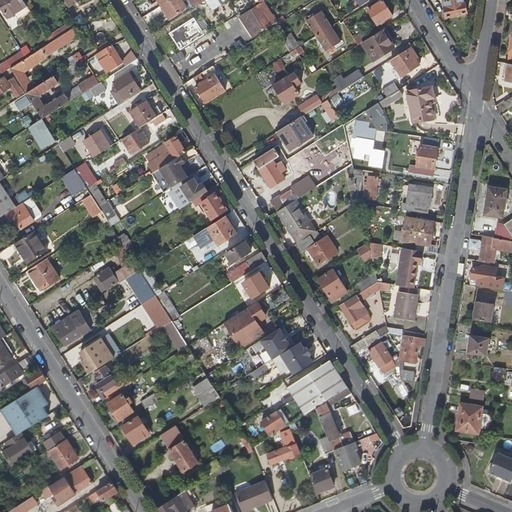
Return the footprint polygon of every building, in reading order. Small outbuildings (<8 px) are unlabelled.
[(26,6),(22,0),(0,0),(0,6),(8,18),(26,6)] [(171,0),(162,6),(170,18),(186,7),(181,0),(171,0)] [(187,0),(194,9),(207,0),(206,0),(187,0)] [(245,11),(258,31),(269,24),(264,16),(260,10),(267,6),(263,0),(262,0),(257,3),(245,11)] [(446,0),(447,6),(446,7),(447,17),(468,14),(466,4),(465,4),(464,0),(446,0)] [(379,25),(393,16),(383,1),(369,9),(379,25)] [(317,37),(332,28),(321,10),(306,20),(317,37)] [(245,11),(238,16),(251,36),(258,31),(245,11)] [(270,11),(264,16),(269,24),(271,27),(278,23),(277,21),(270,11)] [(181,51),(204,35),(194,19),(171,34),(181,51)] [(75,27),(72,22),(47,38),(50,43),(75,27)] [(287,37),(279,25),(274,28),(291,54),(296,51),(287,37)] [(32,55),(27,58),(10,68),(15,76),(26,93),(34,89),(23,72),(42,60),(40,56),(52,48),(55,52),(80,35),(75,27),(50,43),(32,55)] [(341,43),(332,28),(317,37),(327,52),(341,43)] [(395,48),(383,30),(367,40),(362,43),(373,62),(395,48)] [(361,32),(352,37),(358,46),(362,43),(367,40),(361,32)] [(292,34),(287,37),(296,51),(301,47),(303,46),(300,42),(298,43),(292,34)] [(22,51),(27,58),(32,55),(26,45),(21,49),(22,51)] [(107,72),(122,62),(112,45),(96,55),(107,72)] [(305,53),(301,47),(296,51),(298,55),(300,57),(305,53)] [(417,57),(411,48),(391,60),(402,77),(419,66),(415,59),(417,57)] [(27,58),(22,51),(0,64),(0,72),(1,74),(10,68),(27,58)] [(137,58),(133,51),(122,62),(124,66),(137,58)] [(77,61),(82,58),(78,52),(69,58),(72,64),(77,61)] [(181,53),(173,58),(178,65),(186,60),(181,53)] [(292,60),(289,55),(282,59),(286,64),(292,60)] [(34,89),(26,93),(31,101),(37,110),(42,119),(89,89),(99,82),(95,75),(46,107),(38,95),(82,67),(77,61),(72,64),(34,89)] [(279,61),(273,65),(277,70),(283,66),(279,61)] [(313,74),(317,71),(313,65),(309,67),(313,74)] [(15,76),(10,68),(1,74),(4,78),(6,82),(13,78),(15,76)] [(185,75),(190,82),(192,80),(198,77),(193,69),(185,75)] [(339,89),(341,93),(364,78),(360,70),(344,80),(341,76),(334,80),(339,89)] [(139,89),(129,72),(112,83),(114,87),(109,91),(114,98),(117,103),(122,100),(139,89)] [(198,77),(192,80),(207,103),(220,94),(226,91),(221,84),(215,75),(206,81),(201,75),(198,77)] [(302,85),(296,75),(290,79),(289,78),(274,88),(285,104),(300,95),(296,89),(302,85)] [(24,93),(13,78),(6,82),(4,78),(0,80),(0,94),(10,88),(17,98),(24,93)] [(101,81),(99,82),(89,89),(94,96),(106,88),(101,81)] [(387,99),(400,91),(395,83),(383,91),(387,99)] [(320,100),(323,104),(328,101),(338,94),(341,93),(339,89),(320,100)] [(406,95),(401,89),(400,91),(387,99),(380,103),(384,110),(406,95)] [(434,99),(432,89),(408,93),(414,124),(433,121),(429,100),(434,99)] [(344,104),(338,94),(328,101),(334,110),(344,104)] [(314,110),(323,104),(320,100),(318,97),(300,108),(305,116),(314,110)] [(130,112),(140,128),(151,120),(158,116),(148,101),(130,112)] [(328,101),(323,104),(327,112),(323,116),(327,124),(338,117),(334,110),(328,101)] [(385,111),(384,110),(380,103),(367,112),(379,132),(388,133),(389,126),(385,111)] [(161,114),(165,111),(162,106),(156,109),(160,115),(161,114)] [(165,119),(161,114),(160,115),(158,116),(151,120),(155,126),(165,119)] [(20,120),(25,128),(33,123),(28,115),(20,120)] [(302,117),(279,132),(291,151),(314,137),(302,117)] [(57,141),(42,119),(34,124),(48,146),(57,141)] [(352,147),(357,148),(357,147),(358,147),(361,129),(369,130),(372,131),(373,125),(358,123),(357,129),(355,128),(352,147)] [(140,128),(122,139),(130,153),(132,152),(134,155),(141,149),(140,147),(149,141),(140,128)] [(372,131),(369,130),(361,129),(358,147),(357,147),(357,148),(355,159),(364,160),(365,155),(372,156),(376,131),(372,131)] [(84,141),(94,157),(111,146),(101,131),(84,141)] [(74,136),(61,143),(65,150),(78,144),(74,136)] [(181,155),(186,152),(176,136),(166,143),(146,156),(150,162),(148,163),(153,173),(157,171),(160,168),(181,155)] [(435,171),(440,141),(425,139),(424,147),(420,146),(417,166),(417,168),(435,171)] [(45,151),(40,144),(34,147),(38,155),(45,151)] [(275,148),(254,161),(271,187),(289,176),(284,169),(280,172),(275,165),(279,162),(278,159),(280,157),(275,148)] [(164,175),(173,187),(188,177),(181,166),(185,162),(181,155),(160,168),(164,175)] [(117,169),(127,163),(124,157),(122,158),(117,161),(114,164),(117,169)] [(93,158),(87,162),(99,180),(104,176),(93,158)] [(90,187),(98,181),(86,162),(77,167),(90,187)] [(434,177),(435,171),(417,168),(417,166),(411,166),(410,170),(409,173),(434,177)] [(207,171),(204,167),(191,175),(194,180),(207,171)] [(73,194),(86,186),(75,169),(62,177),(73,194)] [(362,193),(365,172),(354,170),(355,178),(358,191),(358,192),(362,193)] [(137,178),(139,182),(152,174),(151,171),(144,175),(144,174),(137,178)] [(164,193),(173,187),(164,175),(156,180),(164,193)] [(206,193),(208,191),(202,183),(198,186),(194,180),(191,175),(188,177),(173,187),(176,192),(182,187),(192,201),(197,198),(206,193)] [(350,192),(358,191),(355,178),(348,180),(350,192)] [(366,201),(376,202),(378,190),(383,190),(384,182),(379,181),(379,179),(369,178),(368,184),(366,184),(365,191),(367,191),(366,201)] [(101,180),(87,189),(91,194),(99,207),(107,202),(97,186),(102,182),(101,180)] [(0,181),(0,213),(2,216),(5,214),(16,207),(0,181)] [(222,190),(219,184),(208,191),(206,193),(209,197),(216,193),(217,194),(222,190)] [(401,211),(428,215),(432,190),(417,187),(416,199),(408,198),(407,205),(402,205),(401,211)] [(31,197),(32,197),(38,193),(35,188),(28,192),(31,197)] [(504,218),(508,191),(490,188),(486,215),(504,218)] [(281,199),(286,208),(297,201),(299,200),(293,191),(281,199)] [(353,206),(361,205),(358,192),(358,191),(350,192),(353,206)] [(209,197),(206,193),(197,198),(201,204),(212,219),(227,210),(217,194),(216,193),(209,197)] [(99,207),(91,194),(83,200),(93,215),(101,210),(99,207)] [(23,203),(34,220),(42,215),(43,213),(32,197),(31,197),(30,198),(23,203)] [(201,204),(197,198),(192,201),(196,208),(201,204)] [(121,221),(108,201),(107,202),(99,207),(101,210),(107,220),(112,226),(121,221)] [(300,243),(310,237),(317,233),(297,201),(286,208),(278,213),(292,235),(295,234),(300,243)] [(16,207),(5,214),(11,222),(15,220),(21,229),(34,220),(23,203),(16,207)] [(236,234),(225,216),(207,227),(219,244),(236,234)] [(406,228),(407,221),(398,219),(397,227),(406,228)] [(430,247),(434,223),(407,219),(407,221),(406,228),(405,233),(404,242),(404,243),(430,247)] [(33,232),(15,243),(28,264),(47,252),(33,232)] [(118,237),(115,232),(110,235),(119,248),(122,246),(124,245),(118,237)] [(317,233),(310,237),(316,245),(323,241),(317,232),(317,233)] [(404,242),(405,233),(395,232),(394,241),(404,242)] [(124,234),(118,237),(124,245),(129,242),(124,234)] [(300,243),(298,245),(303,254),(308,251),(318,267),(337,255),(326,239),(323,241),(316,245),(310,237),(300,243)] [(481,251),(479,262),(488,263),(489,252),(489,250),(490,249),(491,239),(491,238),(485,237),(483,241),(482,244),(471,242),(470,249),(481,251)] [(491,238),(491,239),(490,249),(511,252),(511,244),(510,242),(509,240),(507,241),(491,238)] [(129,242),(124,245),(131,257),(138,252),(131,241),(129,242)] [(251,251),(245,242),(227,254),(233,263),(239,259),(242,262),(246,259),(244,255),(251,251)] [(369,244),(360,249),(364,255),(362,256),(366,262),(372,259),(369,244)] [(383,246),(369,244),(372,259),(383,257),(383,246)] [(119,248),(116,250),(119,256),(125,252),(122,246),(119,248)] [(398,286),(414,289),(419,258),(421,258),(422,252),(404,249),(398,286)] [(267,260),(262,253),(241,267),(227,276),(231,283),(246,274),(267,260)] [(226,254),(221,257),(226,266),(231,262),(226,254)] [(47,258),(28,271),(40,290),(60,277),(47,258)] [(118,281),(120,283),(126,279),(139,271),(140,271),(133,261),(117,272),(114,267),(111,269),(118,281)] [(181,263),(162,272),(168,284),(187,276),(181,263)] [(107,289),(118,281),(111,269),(110,267),(98,275),(107,289)] [(473,269),(472,279),(478,280),(477,287),(492,289),(493,283),(495,269),(482,267),(481,270),(473,269)] [(336,300),(348,292),(335,270),(320,280),(330,297),(332,295),(336,300)] [(126,279),(142,305),(155,296),(139,271),(126,279)] [(253,296),(268,286),(259,273),(245,282),(253,296)] [(358,285),(363,292),(377,283),(375,277),(375,274),(358,285)] [(107,289),(98,275),(93,278),(102,293),(107,289)] [(375,277),(377,283),(389,285),(391,285),(392,282),(384,281),(382,278),(381,276),(375,277)] [(472,279),(465,278),(464,285),(477,287),(478,280),(472,279)] [(363,292),(341,306),(356,329),(369,321),(367,318),(370,316),(361,302),(378,290),(377,283),(363,292)] [(377,283),(378,290),(388,291),(389,285),(377,283)] [(493,283),(492,289),(503,291),(510,292),(511,292),(511,286),(511,285),(504,285),(493,283)] [(156,296),(172,321),(180,316),(164,291),(156,296)] [(415,322),(419,296),(398,293),(394,319),(415,322)] [(155,296),(142,305),(158,330),(165,326),(172,321),(156,296),(155,296)] [(491,325),(495,300),(481,298),(481,303),(477,303),(474,323),(491,325)] [(265,317),(255,303),(226,322),(241,346),(263,332),(257,323),(265,317)] [(84,314),(80,309),(64,319),(68,324),(84,314)] [(64,319),(53,326),(66,346),(93,329),(84,314),(68,324),(64,319)] [(172,321),(165,326),(174,339),(180,334),(172,321)] [(376,331),(381,338),(388,333),(387,327),(376,331)] [(292,347),(280,328),(261,340),(274,359),(281,354),(292,347)] [(352,347),(356,354),(367,347),(379,340),(381,338),(376,331),(352,347)] [(180,334),(174,339),(181,351),(184,349),(188,346),(180,334)] [(419,346),(424,347),(425,339),(403,336),(400,361),(404,361),(405,361),(405,359),(416,360),(419,346)] [(487,356),(489,339),(471,336),(469,353),(487,356)] [(0,367),(16,357),(3,338),(0,339),(0,367)] [(90,374),(106,363),(114,358),(101,338),(80,351),(86,359),(82,361),(86,368),(90,374)] [(252,346),(264,365),(274,359),(261,340),(252,346)] [(384,373),(396,365),(381,344),(379,340),(367,347),(370,352),(384,373)] [(304,348),(300,341),(292,347),(281,354),(294,374),(314,362),(309,355),(304,348)] [(196,359),(188,346),(184,349),(192,361),(196,359)] [(30,365),(26,359),(17,365),(18,367),(0,377),(0,390),(24,375),(21,370),(30,365)] [(348,387),(330,360),(287,388),(305,414),(317,407),(348,387)] [(97,385),(106,399),(107,399),(120,390),(137,379),(134,375),(129,378),(126,375),(121,379),(110,363),(94,373),(101,382),(97,385)] [(396,365),(384,373),(389,382),(399,375),(397,369),(396,365)] [(38,387),(47,381),(40,370),(27,379),(33,390),(34,389),(38,387)] [(400,371),(401,379),(414,382),(415,373),(404,371),(400,371)] [(216,399),(220,397),(219,394),(206,375),(204,372),(191,380),(196,386),(193,388),(205,407),(216,399)] [(350,391),(348,387),(317,407),(320,415),(329,412),(336,410),(333,403),(350,391)] [(464,388),(463,398),(477,400),(478,391),(464,388)] [(33,390),(5,408),(9,414),(6,416),(14,429),(18,427),(22,433),(49,416),(45,409),(50,406),(42,393),(39,396),(34,389),(33,390)] [(120,390),(107,399),(110,404),(110,405),(119,420),(133,411),(129,404),(132,402),(129,398),(126,399),(120,390)] [(141,402),(145,409),(159,400),(154,393),(141,402)] [(226,405),(220,397),(216,399),(221,408),(226,405)] [(348,407),(350,415),(361,412),(358,404),(348,407)] [(479,434),(483,408),(461,404),(457,431),(479,434)] [(262,423),(270,437),(287,426),(278,412),(262,423)] [(329,436),(334,451),(336,450),(355,442),(351,431),(339,436),(329,412),(320,415),(329,436)] [(149,434),(138,417),(123,426),(122,432),(127,438),(129,436),(133,444),(149,434)] [(294,421),(289,424),(292,431),(298,428),(294,421)] [(175,426),(160,435),(184,472),(198,462),(175,426)] [(301,455),(291,430),(281,434),(285,445),(278,448),(279,451),(269,455),(272,465),(290,457),(291,459),(301,455)] [(45,443),(50,451),(63,442),(66,440),(61,432),(45,443)] [(34,452),(22,433),(18,436),(6,443),(10,448),(5,453),(4,456),(7,461),(11,461),(14,465),(34,452)] [(369,442),(380,438),(377,433),(367,437),(369,442)] [(326,454),(334,451),(329,436),(320,440),(326,454)] [(252,448),(253,448),(247,438),(242,441),(249,450),(252,448)] [(79,458),(67,440),(66,440),(63,442),(50,451),(61,468),(79,458)] [(355,442),(336,450),(339,458),(358,450),(355,442)] [(254,451),(252,448),(249,450),(243,454),(245,457),(254,451)] [(489,472),(511,482),(511,481),(511,458),(497,452),(489,472)] [(328,466),(324,458),(307,466),(311,474),(328,466)] [(205,467),(210,475),(217,470),(222,467),(216,459),(205,467)] [(93,484),(81,466),(41,492),(44,496),(47,495),(49,498),(54,494),(56,497),(52,499),(58,507),(71,498),(70,496),(73,493),(75,495),(93,484)] [(310,477),(317,494),(335,486),(328,469),(310,477)] [(261,505),(274,500),(267,481),(235,494),(242,510),(260,503),(261,505)] [(104,501),(118,492),(112,482),(97,491),(104,501)] [(195,484),(187,490),(194,507),(202,501),(195,484)] [(187,490),(158,508),(160,511),(178,511),(182,510),(183,511),(195,511),(194,507),(187,490)] [(97,491),(88,497),(91,503),(97,499),(100,503),(104,501),(97,491)] [(34,497),(12,510),(13,511),(26,511),(38,504),(34,497)] [(82,501),(68,510),(69,511),(74,511),(84,506),(82,501)] [(242,511),(243,511),(261,505),(260,503),(242,510),(242,511)]
